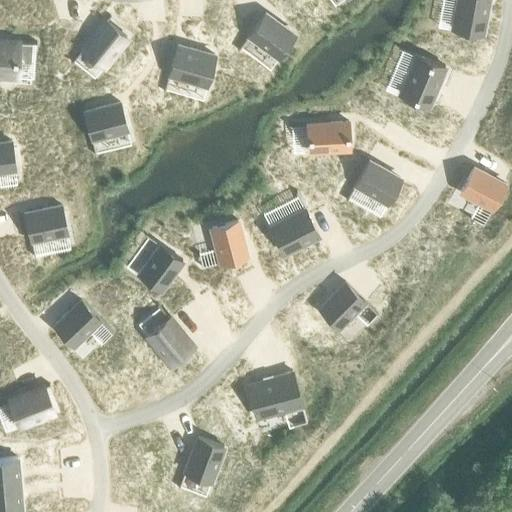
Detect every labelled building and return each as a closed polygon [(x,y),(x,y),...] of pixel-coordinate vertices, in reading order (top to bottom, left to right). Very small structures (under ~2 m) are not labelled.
[(457,0),(452,28),(482,33),(488,0),(457,0)] [(264,12),(248,34),(278,56),(294,34),(264,12)] [(107,17),(83,49),(107,67),(132,35),(107,17)] [(0,39),(0,75),(16,76),(18,41),(0,39)] [(178,42),(168,74),(208,85),(217,53),(178,42)] [(416,54),(399,93),(428,105),(445,66),(416,54)] [(117,102),(84,111),(89,133),(91,139),(124,130),(117,102)] [(348,121),(307,123),(308,151),(350,148),(348,121)] [(11,141),(0,142),(0,169),(14,168),(11,141)] [(368,160),(355,184),(387,201),(400,178),(368,160)] [(473,167),(460,190),(492,208),(505,184),(473,167)] [(61,205),(25,212),(30,239),(66,231),(61,205)] [(305,207),(270,225),(284,252),(319,234),(305,207)] [(240,217),(209,225),(218,261),(250,253),(240,217)] [(159,242),(138,273),(163,291),(175,274),(185,260),(159,242)] [(345,281),(319,307),(338,326),(364,300),(345,281)] [(81,299),(54,324),(73,344),(99,319),(81,299)] [(169,316),(144,337),(170,368),(195,347),(169,316)] [(291,370),(247,383),(257,419),(302,406),(291,370)] [(43,386),(9,399),(19,424),(53,411),(43,386)] [(198,435),(184,471),(213,481),(226,446),(198,435)] [(0,484),(19,482),(17,457),(0,458),(0,484)] [(19,482),(0,484),(0,510),(21,508),(19,482)]
